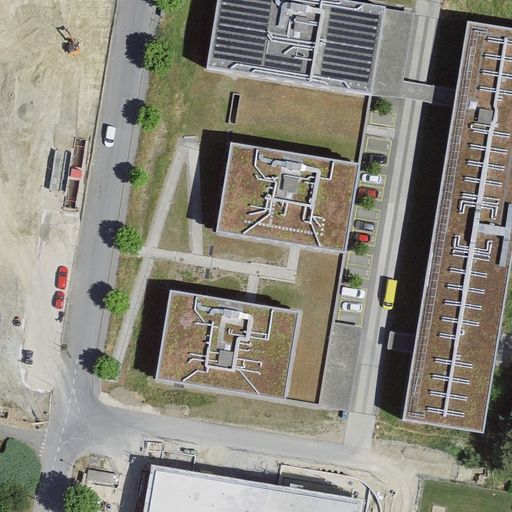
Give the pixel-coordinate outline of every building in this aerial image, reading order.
[(339,0),(218,0),(208,68),(242,74),(371,95),(376,62),(379,46),(385,9),(385,7),(339,0)] [(415,14),(385,9),(379,46),(376,62),(371,95),(455,108),(458,89),(404,80),(415,14)] [(511,264),(511,30),(469,23),(458,89),(457,98),(455,108),(418,337),(416,345),(415,353),(404,419),(485,432),(511,264)] [(334,250),(345,252),(360,163),(231,142),(216,231),(298,245),(334,250)] [(156,383),(320,409),(335,317),(323,315),(250,303),(206,296),(171,290),(156,383)] [(336,399),(349,401),(363,326),(342,323),(334,366),(337,367),(332,390),(338,391),(336,399)] [(415,353),(418,337),(391,332),(388,348),(415,353)] [(362,511),(364,505),(156,470),(149,511),(362,511)]
